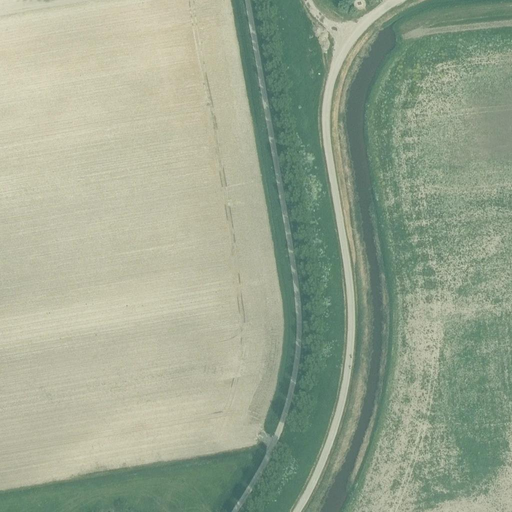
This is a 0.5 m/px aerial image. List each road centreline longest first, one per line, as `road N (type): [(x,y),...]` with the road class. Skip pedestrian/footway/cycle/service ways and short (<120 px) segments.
road 1 (unclassified): [(300,511),(341,429),(353,369),(350,280),(326,109),(349,38),(400,0)]
road 2 (unclassified): [(240,511),(280,439),(302,362),(302,262),(250,0)]
